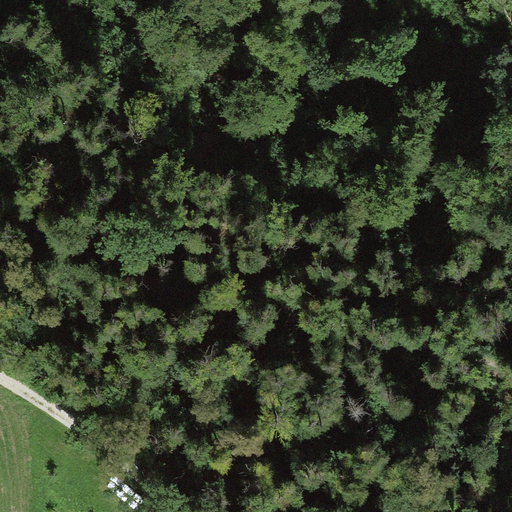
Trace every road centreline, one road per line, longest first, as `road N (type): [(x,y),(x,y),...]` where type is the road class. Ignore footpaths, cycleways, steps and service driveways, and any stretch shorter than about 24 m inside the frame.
road 1 (track): [(511,377),(176,294),(0,175)]
road 2 (residential): [(134,471),(0,375)]
